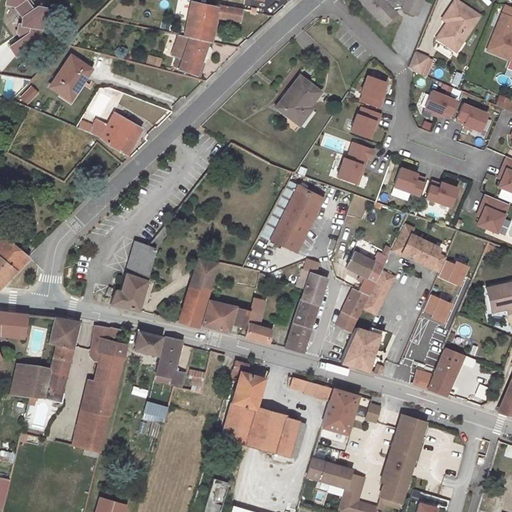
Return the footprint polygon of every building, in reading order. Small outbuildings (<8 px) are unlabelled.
[(8,0),(8,4),(16,5),(15,7),(24,19),(22,26),(20,26),(18,34),(23,35),(25,38),(23,40),(11,47),(18,57),(40,41),(37,36),(38,29),(43,30),(46,9),(39,8),(36,10),(29,0),(8,0)] [(372,0),(390,17),(402,5),(399,2),(400,1),(405,0),(407,1),(422,8),(425,0),(372,0)] [(486,10),(471,0),(456,0),(451,8),(456,12),(453,16),(448,23),(451,25),(445,33),(462,44),(486,10)] [(242,8),(218,3),(218,6),(191,1),(184,36),(189,37),(209,41),(211,42),(217,14),(240,18),(242,8)] [(511,9),(508,8),(493,44),(511,51),(511,9)] [(451,25),(448,23),(443,31),(445,33),(451,25)] [(189,37),(184,36),(177,35),(171,55),(177,57),(174,66),(179,68),(189,37)] [(209,41),(189,37),(179,68),(179,70),(198,76),(201,75),(205,60),(203,59),(209,41)] [(419,64),(426,68),(434,50),(421,45),(414,60),(419,64)] [(160,67),(163,58),(149,54),(146,62),(160,67)] [(71,56),(51,87),(71,99),(90,69),(71,56)] [(327,81),(306,69),(284,101),(302,112),(314,97),(316,98),(327,81)] [(457,71),(452,84),(459,87),(463,74),(457,71)] [(390,79),(371,72),(365,89),(367,90),(364,97),(384,104),(386,96),(384,95),(387,87),(390,79)] [(29,105),(39,91),(30,84),(20,98),(29,105)] [(460,96),(436,85),(429,103),(437,106),(444,109),(445,110),(445,109),(454,112),(460,96)] [(320,101),(316,98),(314,97),(302,112),(309,117),(320,101)] [(492,109),(468,99),(461,115),(469,119),(469,120),(470,120),(477,123),(485,126),(492,109)] [(385,111),(365,104),(363,112),(361,111),(355,128),(374,135),(377,127),(380,118),(382,119),(385,111)] [(100,112),(94,127),(104,131),(112,116),(100,112)] [(112,116),(104,131),(103,132),(100,139),(110,148),(125,155),(123,159),(126,161),(130,157),(127,155),(142,128),(113,113),(112,116)] [(82,122),(79,129),(100,139),(103,132),(104,131),(94,127),(82,122)] [(378,148),(357,140),(351,157),(348,156),(341,174),(359,181),(366,163),(368,164),(371,155),(375,156),(378,148)] [(511,153),(504,171),(508,172),(506,176),(502,183),(511,187),(511,153)] [(366,163),(359,181),(362,182),(368,164),(366,163)] [(411,169),(404,166),(397,186),(421,196),(428,178),(420,174),(420,173),(417,171),(411,169)] [(444,183),(435,180),(429,199),(454,207),(461,186),(453,184),(448,182),(444,181),(444,183)] [(291,232),(310,194),(288,183),(269,220),(291,232)] [(511,201),(490,191),(483,207),(486,209),(485,213),(481,221),(501,229),(511,201)] [(291,233),(303,239),(322,200),(310,194),(291,232),(291,233)] [(269,220),(268,221),(291,233),(291,232),(269,220)] [(268,221),(260,238),(283,250),(291,233),(268,221)] [(413,228),(404,224),(391,249),(401,254),(402,252),(409,256),(409,254),(413,256),(412,257),(420,261),(421,260),(424,261),(424,263),(440,270),(446,257),(437,253),(440,248),(411,234),(413,228)] [(291,233),(283,250),(294,255),(303,239),(291,233)] [(0,287),(29,258),(0,234),(0,287)] [(140,245),(135,242),(126,275),(147,282),(156,251),(149,248),(140,245)] [(375,261),(355,253),(348,269),(362,275),(360,280),(365,283),(362,289),(370,293),(388,256),(379,252),(375,261)] [(310,257),(306,270),(315,274),(319,262),(310,257)] [(197,329),(199,325),(218,264),(198,260),(178,323),(197,329)] [(303,269),(297,285),(305,288),(294,323),(310,327),(327,278),(315,274),(306,270),(303,269)] [(266,274),(260,272),(258,278),(264,280),(266,274)] [(121,307),(138,312),(147,282),(126,275),(121,290),(117,290),(110,304),(121,307)] [(491,311),(505,309),(511,307),(511,282),(486,288),(491,311)] [(115,289),(110,287),(109,291),(107,290),(106,294),(111,297),(115,289)] [(355,322),(369,294),(353,287),(341,313),(336,322),(353,329),(356,323),(355,322)] [(253,298),(250,311),(248,316),(257,319),(262,300),(253,298)] [(210,300),(201,325),(228,332),(231,324),(237,307),(210,300)] [(237,307),(231,324),(245,328),(246,323),(248,316),(250,311),(237,307)] [(0,334),(48,340),(49,339),(53,317),(0,311),(0,334)] [(248,316),(246,323),(248,324),(245,337),(266,343),(271,329),(256,325),(257,319),(248,316)] [(78,321),(53,317),(49,339),(73,345),(78,321)] [(286,347),(302,352),(310,327),(294,323),(286,347)] [(99,338),(101,326),(94,325),(90,346),(97,348),(99,338)] [(101,326),(99,338),(108,340),(109,335),(110,327),(101,326)] [(120,328),(110,327),(109,335),(118,336),(120,328)] [(138,330),(138,332),(133,350),(155,356),(160,336),(138,330)] [(180,340),(165,336),(155,374),(170,377),(169,382),(180,386),(183,375),(172,372),(180,340)] [(96,352),(99,352),(122,356),(125,344),(108,341),(108,340),(99,338),(97,348),(96,352)] [(48,340),(48,342),(56,344),(46,387),(61,390),(73,345),(49,339),(48,340)] [(21,366),(16,394),(31,395),(37,396),(44,396),(46,387),(56,344),(48,342),(43,364),(21,366)] [(444,347),(429,381),(426,389),(446,395),(464,355),(444,347)] [(99,352),(93,381),(115,387),(121,360),(122,356),(99,352)] [(250,365),(234,361),(228,380),(236,382),(220,435),(244,442),(255,408),(264,378),(247,374),(250,365)] [(201,393),(206,372),(192,369),(188,390),(201,393)] [(511,375),(511,376),(497,413),(500,414),(511,417),(511,375)] [(411,385),(426,389),(429,381),(414,376),(411,385)] [(306,381),(291,377),(289,387),(303,391),(306,381)] [(71,445),(78,446),(99,451),(115,387),(93,381),(86,380),(71,445)] [(306,381),(303,391),(302,393),(327,400),(330,388),(306,381)] [(478,384),(475,397),(487,399),(489,386),(478,384)] [(143,396),(145,389),(130,385),(128,392),(143,396)] [(61,390),(46,387),(44,396),(59,399),(61,390)] [(332,389),(331,393),(355,400),(356,396),(332,389)] [(331,393),(321,426),(345,433),(355,400),(331,393)] [(372,405),(368,404),(364,418),(395,428),(379,482),(383,483),(403,415),(379,407),(377,414),(370,412),(372,405)] [(379,407),(372,405),(370,412),(377,414),(379,407)] [(255,408),(244,442),(288,454),(297,422),(298,421),(255,408)] [(144,411),(142,418),(164,422),(166,415),(144,411)] [(423,421),(403,415),(383,483),(379,497),(399,504),(423,421)] [(305,424),(297,422),(288,454),(296,456),(305,424)] [(345,435),(333,432),(333,430),(325,428),(323,437),(344,442),(345,435)] [(0,449),(0,458),(14,459),(14,449),(0,449)] [(336,467),(311,459),(306,477),(345,488),(337,511),(338,511),(374,511),(375,510),(376,508),(356,503),(363,478),(349,475),(335,470),(336,467)] [(0,510),(2,511),(9,479),(0,477),(0,510)] [(212,478),(202,511),(218,511),(228,482),(212,478)] [(237,505),(244,506),(249,483),(243,482),(237,505)] [(122,511),(125,504),(99,497),(94,511),(122,511)] [(399,504),(379,497),(376,508),(375,510),(380,511),(382,504),(398,509),(399,504)] [(421,499),(416,511),(438,511),(441,506),(421,499)]
